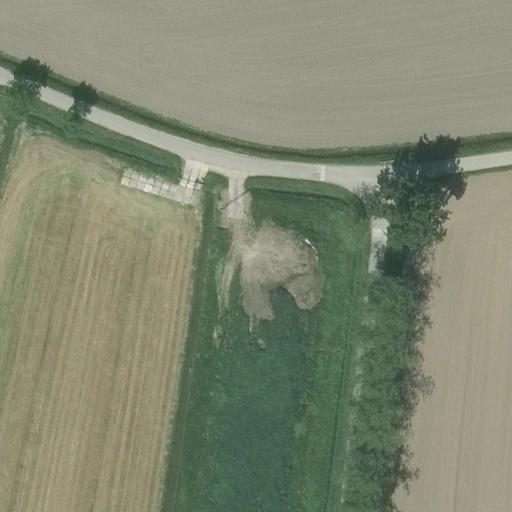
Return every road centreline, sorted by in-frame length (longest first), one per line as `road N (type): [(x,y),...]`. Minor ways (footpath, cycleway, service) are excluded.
road 1 (unclassified): [(385,178),(199,155),(0,79)]
road 2 (unclassified): [(346,511),(385,178)]
road 3 (track): [(0,335),(23,232),(44,201),(81,182),(185,194),(199,155)]
road 4 (unclassified): [(385,178),(511,160)]
